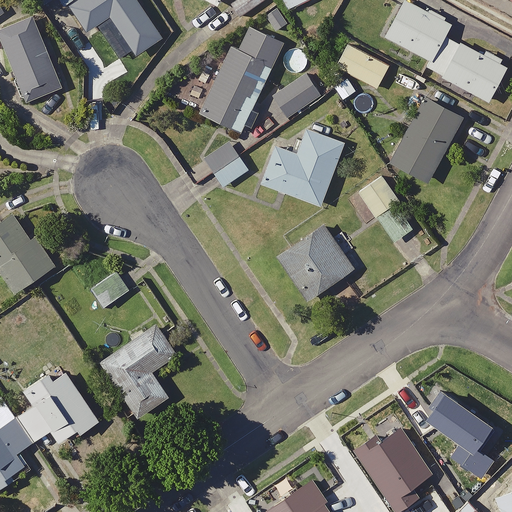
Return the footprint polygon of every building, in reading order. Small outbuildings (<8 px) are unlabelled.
[(160,33),(137,0),(71,0),(68,3),(85,28),(107,12),(134,51),(160,33)] [(300,0),(277,0),(281,9),(300,0)] [(446,21),(406,0),(399,0),(382,32),(427,56),(423,63),(485,96),(507,56),(462,32),(459,39),(441,30),(446,21)] [(27,10),(0,22),(0,39),(24,96),(58,81),(27,10)] [(195,107),(238,128),(241,121),(250,125),(260,103),(252,99),(281,37),(246,20),(235,43),(228,39),(195,107)] [(386,62),(344,39),(332,62),(374,85),(386,62)] [(330,85),(315,62),(270,92),(285,114),(330,85)] [(371,106),(363,90),(348,98),(356,114),(371,106)] [(460,112),(420,91),(385,156),(425,177),(460,112)] [(341,141),(303,127),(294,150),(279,144),(265,181),(317,201),(341,141)] [(246,166),(225,137),(201,154),(222,184),(246,166)] [(394,196),(378,173),(356,189),(391,238),(410,224),(391,198),(394,196)] [(27,234),(10,209),(0,215),(0,270),(12,289),(51,263),(30,232),(27,234)] [(332,240),(319,220),(274,249),(304,294),(354,262),(337,237),(332,240)] [(127,288),(113,268),(88,286),(102,306),(127,288)] [(173,350),(152,320),(98,358),(135,412),(165,391),(148,367),(173,350)] [(89,380),(76,362),(63,370),(59,363),(23,387),(33,400),(20,409),(5,387),(0,390),(0,476),(24,460),(16,448),(48,426),(55,437),(73,425),(75,429),(94,416),(75,389),(89,380)] [(466,408),(428,396),(418,427),(390,453),(417,483),(455,448),(466,408)] [(463,468),(451,457),(440,467),(452,479),(463,468)] [(414,486),(392,465),(371,485),(392,507),(414,486)] [(354,511),(332,479),(315,490),(318,494),(291,511),(354,511)] [(511,511),(511,482),(491,491),(499,511),(511,511)] [(478,511),(464,496),(445,511),(478,511)]
